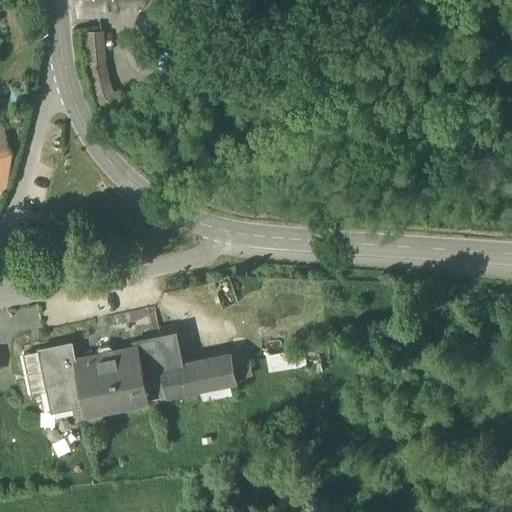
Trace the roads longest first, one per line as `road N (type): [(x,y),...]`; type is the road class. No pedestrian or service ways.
road 1 (secondary): [(511,254),(233,234)]
road 2 (residential): [(0,300),(205,256),(233,234)]
road 3 (secondary): [(233,234),(185,220),(126,181),(82,124),(66,78)]
road 4 (residential): [(66,78),(51,87),(0,256)]
